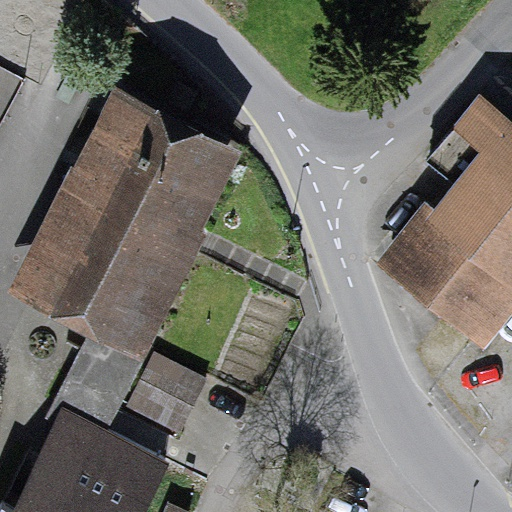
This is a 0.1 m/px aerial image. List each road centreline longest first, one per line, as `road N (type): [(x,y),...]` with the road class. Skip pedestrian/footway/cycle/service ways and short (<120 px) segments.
road 1 (residential): [(511,11),(367,161),(327,188)]
road 2 (tertiary): [(327,188),(262,96),(166,0)]
road 3 (residential): [(222,511),(255,460),(299,414),(401,402)]
road 4 (tertiary): [(401,402),(342,250),(327,188)]
road 5 (tertiary): [(485,511),(438,468),(401,402)]
